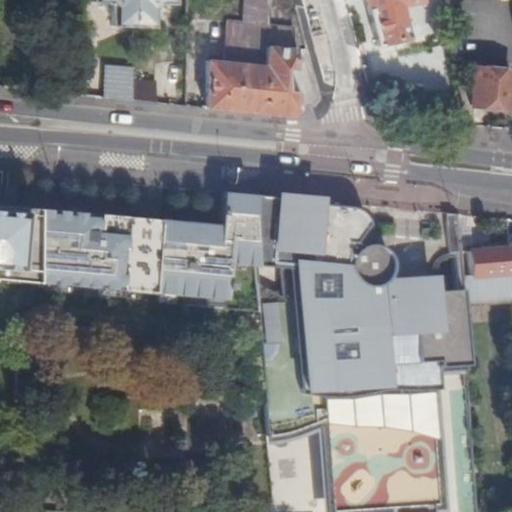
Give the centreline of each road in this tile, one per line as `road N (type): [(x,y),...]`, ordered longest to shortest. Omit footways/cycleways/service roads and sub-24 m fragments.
road 1 (secondary): [(0,125),(350,157)]
road 2 (secondary): [(350,157),(511,175)]
road 3 (residential): [(325,0),(345,72),(350,157)]
